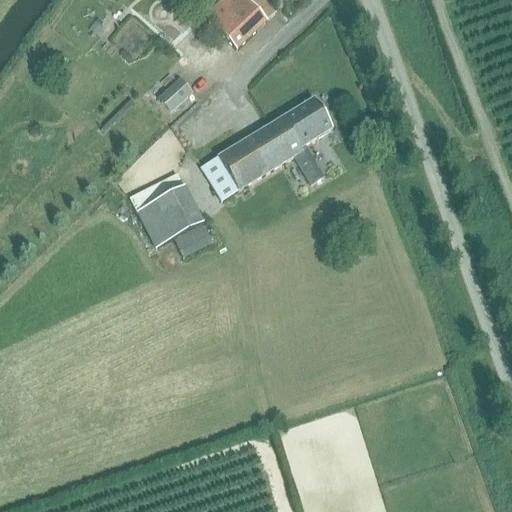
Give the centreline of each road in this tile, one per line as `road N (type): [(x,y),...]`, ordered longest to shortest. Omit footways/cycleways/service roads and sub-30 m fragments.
road 1 (unclassified): [(511,385),(366,0)]
road 2 (residential): [(205,137),(238,83),(316,0)]
